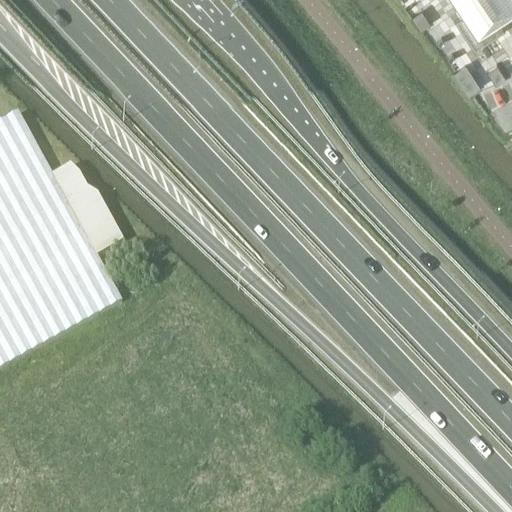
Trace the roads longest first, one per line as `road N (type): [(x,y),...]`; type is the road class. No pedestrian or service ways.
road 1 (trunk): [(0,35),(196,232),(508,511)]
road 2 (trunk): [(53,0),(511,487)]
road 3 (trunk): [(511,420),(110,0)]
road 4 (trunk): [(511,351),(350,183),(193,0)]
